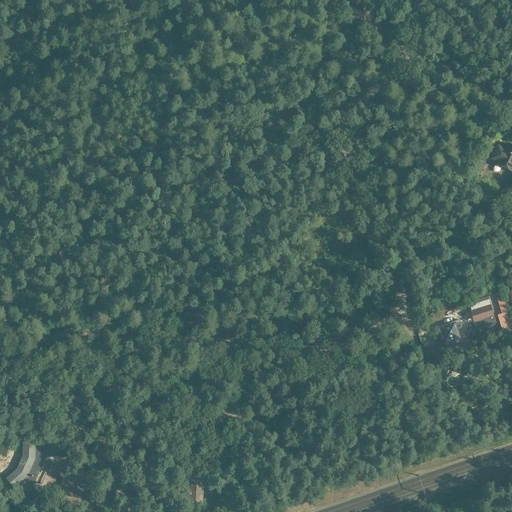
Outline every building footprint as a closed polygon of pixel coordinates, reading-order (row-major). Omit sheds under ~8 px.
[(492,159),(499,162),(498,165),(511,171),(511,145),(508,144),(505,150),(498,146),(492,159)] [(482,168),(476,165),(473,171),(479,174),(482,168)] [(511,176),(507,187),(507,188),(502,199),(511,203),(511,199),(511,176)] [(474,323),(493,317),(490,306),(471,312),(474,323)] [(511,328),(507,312),(497,316),(504,339),(511,336),(511,328)] [(440,329),(443,335),(440,336),(442,343),(445,342),(445,343),(447,348),(461,344),(456,330),(462,328),(460,321),(454,322),(455,324),(440,329)] [(44,455),(46,456),(66,457),(67,444),(23,443),(23,457),(17,470),(6,479),(35,511),(45,503),(32,488),(29,487),(34,476),(37,477),(41,467),(39,466),(44,455)] [(191,476),(190,495),(190,502),(204,503),(205,476),(191,476)]
